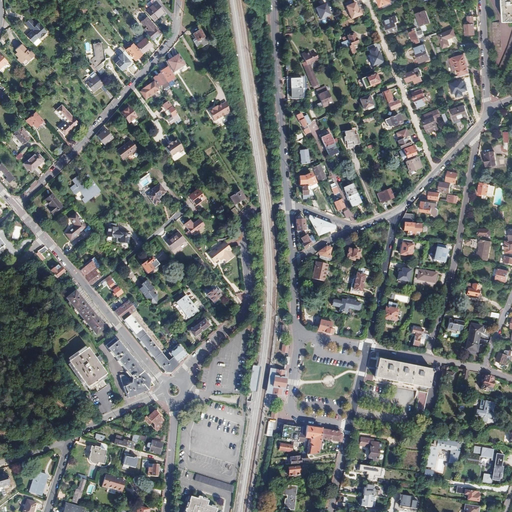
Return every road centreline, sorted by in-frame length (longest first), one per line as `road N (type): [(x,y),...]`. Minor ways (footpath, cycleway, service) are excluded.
road 1 (residential): [(178,0),(170,43),(16,207)]
road 2 (residential): [(179,383),(248,303),(243,217),(288,205)]
road 3 (residential): [(473,134),(458,245),(426,358)]
road 4 (residential): [(288,205),(272,0)]
road 5 (residential): [(366,0),(436,172)]
road 6 (residential): [(299,334),(290,408),(301,418),(349,425)]
road 7 (residential): [(368,347),(394,213)]
road 8 (unclassified): [(190,206),(88,289)]
road 9 (residential): [(166,384),(88,289)]
road 10 (track): [(0,357),(22,363),(58,403),(101,420)]
